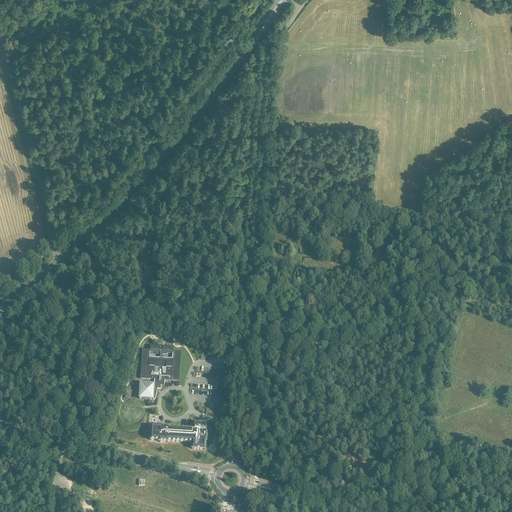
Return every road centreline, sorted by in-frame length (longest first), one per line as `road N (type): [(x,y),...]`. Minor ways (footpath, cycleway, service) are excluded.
road 1 (track): [(233,419),(285,28),(302,8),(292,0)]
road 2 (tertiary): [(0,319),(181,134),(283,0)]
road 3 (track): [(61,259),(48,247),(0,37)]
road 4 (secondary): [(0,422),(216,476)]
